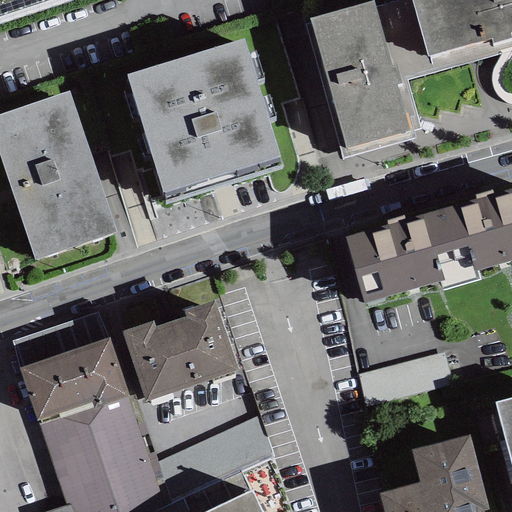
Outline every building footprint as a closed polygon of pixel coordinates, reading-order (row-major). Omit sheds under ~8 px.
[(0,0),(0,19),(57,0),(0,0)] [(511,0),(412,0),(428,56),(491,39),(492,44),(510,39),(509,34),(511,33),(511,0)] [(374,3),(310,20),(345,150),(409,133),(374,3)] [(242,40),(127,75),(166,203),(281,168),(242,40)] [(68,93),(0,115),(0,160),(34,261),(115,234),(68,93)] [(511,187),(441,209),(463,286),(479,281),(476,270),(511,259),(511,187)] [(441,209),(343,236),(362,302),(440,281),(443,291),(463,286),(441,209)] [(121,332),(145,402),(150,400),(151,404),(173,397),(172,393),(211,379),(212,383),(235,375),(234,372),(238,370),(214,301),(184,311),(186,316),(155,327),(153,321),(121,332)] [(109,336),(19,367),(39,426),(126,396),(130,395),(109,336)] [(360,365),(364,397),(451,384),(446,352),(360,365)] [(157,511),(165,509),(126,396),(39,426),(66,506),(71,505),(73,511),(157,511)] [(510,485),(511,484),(511,397),(494,402),(505,442),(499,444),(510,485)] [(158,462),(172,504),(272,454),(261,416),(158,462)] [(470,435),(411,450),(420,483),(380,494),(384,511),(483,511),(489,510),(470,435)] [(261,511),(251,490),(205,511),(261,511)]
